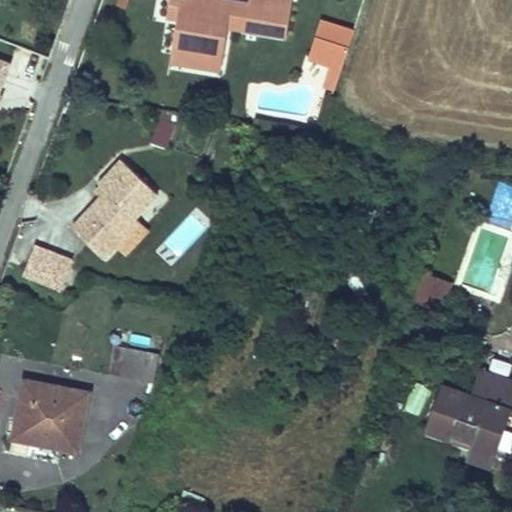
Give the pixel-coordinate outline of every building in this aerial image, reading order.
[(178,17),(172,53),(217,62),(221,38),(212,37),(213,23),(224,25),(288,36),(293,0),(249,0),(249,4),(224,0),(170,0),(168,16),(178,17)] [(212,37),(221,38),(224,25),(213,23),(212,37)] [(348,49),(318,38),(311,58),(332,65),(341,68),(348,49)] [(217,62),(172,53),(170,63),(215,71),(217,62)] [(0,89),(9,62),(0,59),(0,89)] [(341,68),(332,65),(327,80),(336,83),(341,68)] [(176,125),(158,118),(149,141),(167,148),(176,125)] [(105,195),(75,223),(106,257),(118,245),(115,241),(139,218),(163,197),(129,160),(105,182),(108,185),(112,189),(105,195)] [(101,190),(105,195),(112,189),(108,185),(101,190)] [(115,241),(118,245),(143,223),(139,218),(115,241)] [(30,264),(17,293),(59,310),(71,282),(30,264)] [(446,310),(453,279),(422,272),(415,303),(446,310)] [(294,284),(287,306),(314,316),(322,295),(294,284)] [(116,347),(112,374),(154,382),(159,356),(116,347)] [(25,383),(17,424),(40,429),(37,444),(77,452),(88,396),(25,383)] [(511,409),(444,386),(429,430),(511,458),(511,454),(511,409)] [(17,424),(14,440),(37,444),(40,429),(17,424)]
